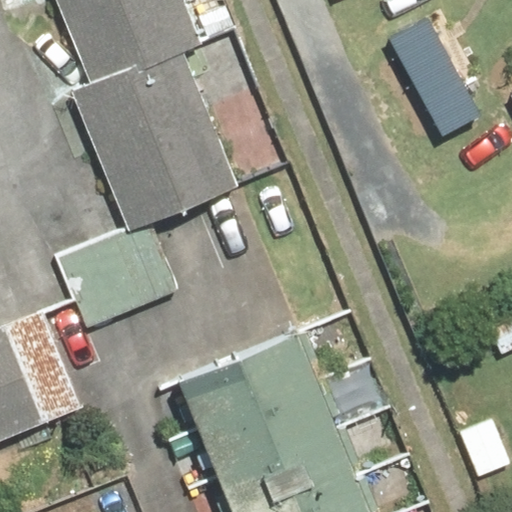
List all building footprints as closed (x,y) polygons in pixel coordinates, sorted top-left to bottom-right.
[(175,0),(52,0),(85,82),(69,88),(128,234),(233,192),(179,58),(196,51),(175,0)] [(454,75),(444,51),(351,90),(374,143),(450,111),(438,82),(454,75)] [(511,107),(511,77),(498,87),(511,107)] [(112,233),(53,258),(83,332),(177,293),(158,248),(124,262),(112,233)] [(0,443),(83,409),(41,308),(0,325),(0,443)] [(218,511),(363,511),(295,338),(169,387),(218,511)] [(511,464),(511,462),(494,417),(458,431),(476,478),(511,464)] [(95,511),(87,493),(42,511),(95,511)]
